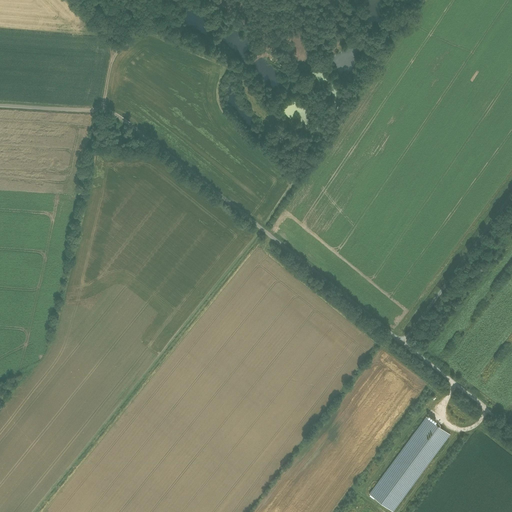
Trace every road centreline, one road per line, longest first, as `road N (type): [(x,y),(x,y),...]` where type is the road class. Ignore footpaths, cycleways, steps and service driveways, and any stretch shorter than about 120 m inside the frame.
road 1 (track): [(0,105),(101,110),(123,119),(511,431)]
road 2 (track): [(101,110),(112,63),(137,30),(156,30),(236,67)]
road 3 (track): [(402,342),(511,194)]
